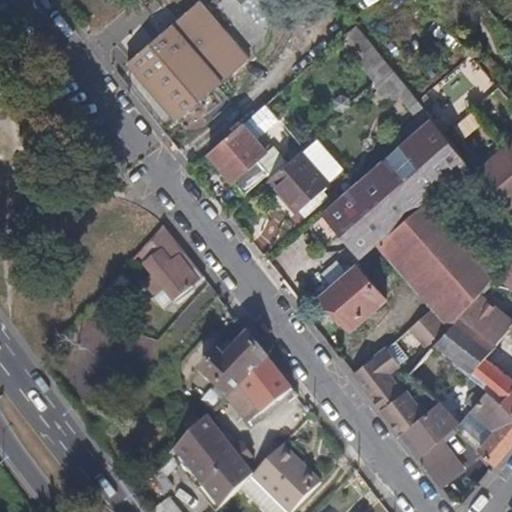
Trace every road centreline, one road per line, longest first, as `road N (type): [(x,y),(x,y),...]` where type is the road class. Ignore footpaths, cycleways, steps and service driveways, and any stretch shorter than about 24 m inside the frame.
road 1 (residential): [(156,171),(426,511)]
road 2 (residential): [(15,0),(146,158)]
road 3 (primary): [(125,511),(0,350)]
